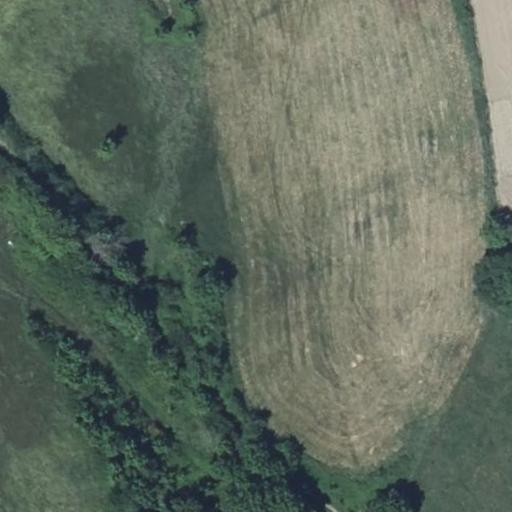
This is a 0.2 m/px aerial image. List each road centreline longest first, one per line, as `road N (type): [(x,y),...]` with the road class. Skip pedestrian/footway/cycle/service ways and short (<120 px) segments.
road 1 (track): [(0,134),(200,377),(334,511)]
road 2 (track): [(511,41),(501,45),(493,81),(511,212)]
